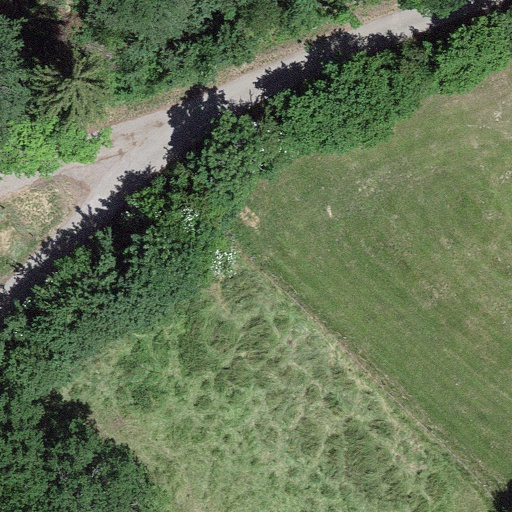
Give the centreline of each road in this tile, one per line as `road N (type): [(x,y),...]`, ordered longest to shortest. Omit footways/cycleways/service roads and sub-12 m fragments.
road 1 (unclassified): [(503,0),(280,89),(175,142),(0,314)]
road 2 (track): [(175,142),(0,198)]
